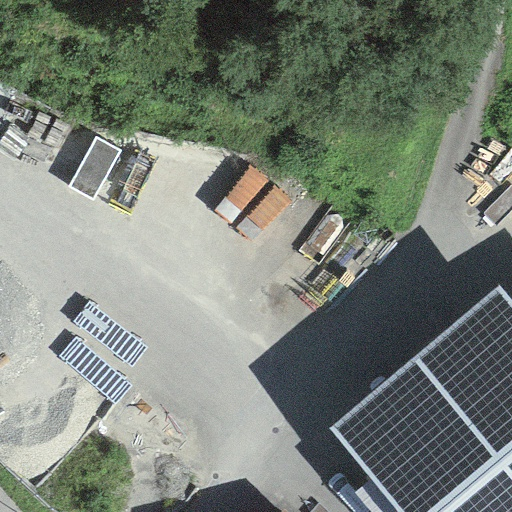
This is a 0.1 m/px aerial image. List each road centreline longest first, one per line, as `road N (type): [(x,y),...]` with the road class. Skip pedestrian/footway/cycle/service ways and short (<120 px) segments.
road 1 (unknown): [(360,338),(0,205)]
road 2 (unknown): [(276,441),(191,367),(0,246)]
